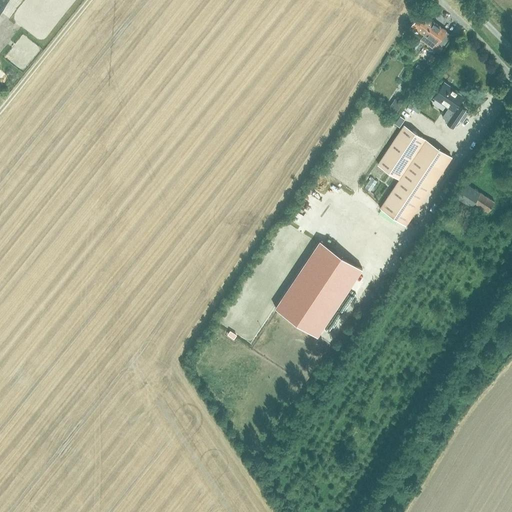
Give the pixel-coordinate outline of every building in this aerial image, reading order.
[(0,0),(0,10),(8,0),(0,0)] [(431,16),(443,20),(446,12),(434,7),(431,16)] [(424,34),(434,21),(420,12),(411,25),(424,34)] [(446,30),(434,21),(424,34),(437,43),(442,47),(451,34),(446,30)] [(4,56),(21,63),(31,40),(21,35),(19,41),(20,41),(18,47),(10,43),(4,56)] [(438,53),(433,49),(426,59),(431,62),(438,53)] [(446,119),(445,121),(453,126),(459,118),(461,119),(466,112),(464,111),(465,109),(458,104),(463,96),(453,89),(454,88),(444,82),(434,97),(448,107),(442,116),(446,119)] [(397,100),(392,108),(397,112),(403,104),(397,100)] [(405,226),(451,156),(404,125),(378,163),(400,178),(379,209),(405,226)] [(368,187),(375,176),(370,172),(362,183),(368,187)] [(494,201),(464,181),(456,195),(471,205),(473,201),(488,211),(494,201)] [(363,190),(360,194),(368,201),(372,197),(363,190)] [(300,193),(298,197),(308,203),(310,199),(300,193)] [(435,201),(430,209),(434,212),(440,204),(435,201)] [(363,267),(321,239),(277,306),(319,334),(363,267)]
